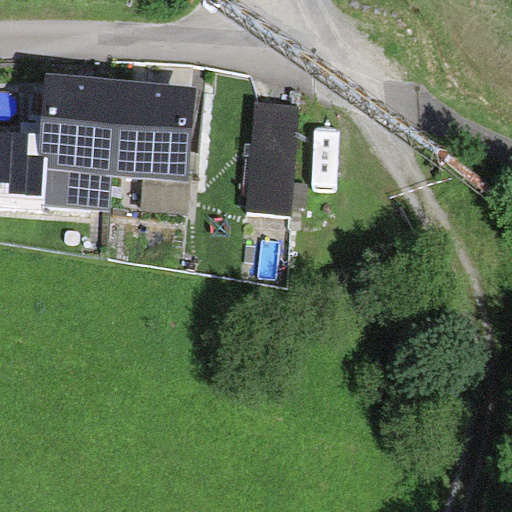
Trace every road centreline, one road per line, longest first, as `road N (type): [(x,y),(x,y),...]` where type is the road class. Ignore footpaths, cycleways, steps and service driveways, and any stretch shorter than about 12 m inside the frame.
road 1 (residential): [(0,42),(189,43),(289,84),(401,169)]
road 2 (track): [(401,169),(488,308),(468,511)]
road 3 (track): [(310,0),(333,38),(378,73),(511,154)]
